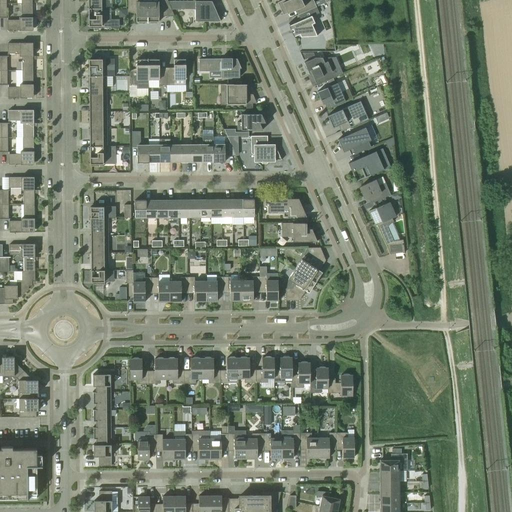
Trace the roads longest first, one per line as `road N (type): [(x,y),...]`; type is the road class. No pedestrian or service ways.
road 1 (track): [(461,511),(416,0)]
road 2 (residential): [(355,511),(357,485),(348,476),(65,476)]
road 3 (residential): [(83,331),(329,328),(361,317),(372,295)]
road 4 (residential): [(313,178),(70,180)]
road 5 (residential): [(67,41),(253,39)]
road 6 (residential): [(253,39),(313,178)]
road 7 (residential): [(328,173),(269,35)]
road 8 (residential): [(70,180),(67,41)]
road 9 (residential): [(372,295),(370,262),(328,173)]
road 10 (residential): [(313,178),(372,295)]
road 11 (residential): [(68,311),(70,180)]
road 12 (residential): [(65,476),(64,350)]
